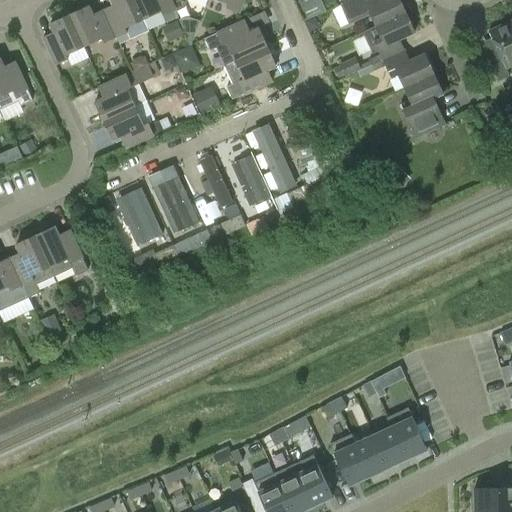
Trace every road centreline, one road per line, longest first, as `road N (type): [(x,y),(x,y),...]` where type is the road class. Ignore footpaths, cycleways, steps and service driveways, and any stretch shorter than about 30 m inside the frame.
road 1 (residential): [(104,184),(310,89),(309,55),(283,0)]
road 2 (residential): [(12,9),(78,150),(71,181),(0,217)]
road 3 (residential): [(511,440),(365,511)]
